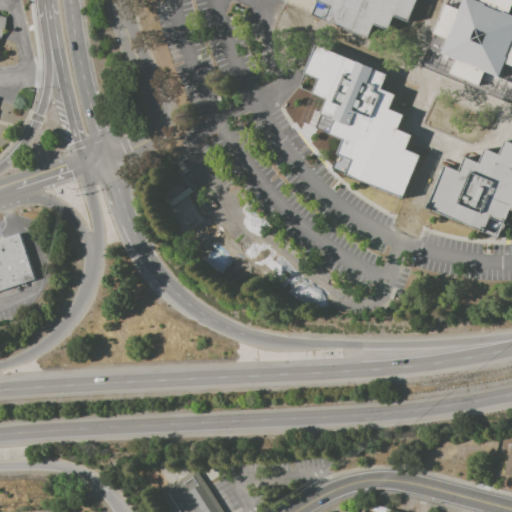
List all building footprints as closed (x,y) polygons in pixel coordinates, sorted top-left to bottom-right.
[(317,0),(320,1),(314,17),(372,40),(377,27),(389,32),(395,16),(411,23),(420,0),(317,0)] [(438,67),(496,93),(503,78),(511,81),(511,0),(450,0),(430,47),(445,53),(438,67)] [(317,45),(390,75),(384,89),(398,95),(392,108),(407,114),(400,129),(414,135),(408,149),(422,155),(405,197),(333,167),(338,154),(324,148),(330,135),(316,129),(322,115),(307,109),(313,94),(299,88),(317,45)] [(445,166),(460,172),(466,157),(480,163),(486,149),(501,155),(507,141),(511,143),(511,225),(507,223),(501,238),(428,208),(445,166)] [(0,239),(0,291),(36,280),(21,233),(0,239)] [(511,441),(510,441),(503,475),(511,476),(511,441)] [(157,491),(169,511),(223,511),(196,469),(180,479),(181,480),(172,485),(171,482),(157,491)]
